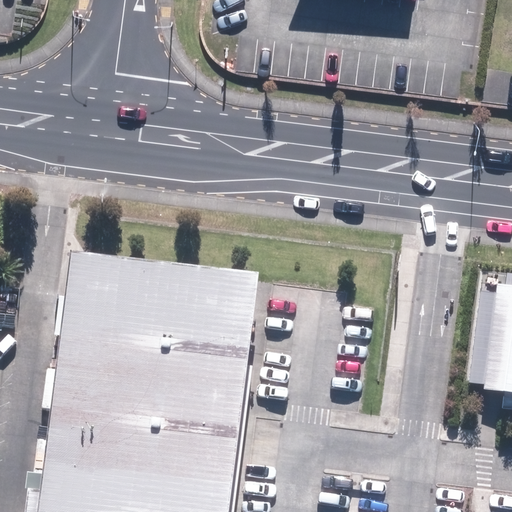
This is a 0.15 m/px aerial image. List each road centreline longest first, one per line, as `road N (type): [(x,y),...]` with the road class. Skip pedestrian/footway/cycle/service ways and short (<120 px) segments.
road 1 (secondary): [(112,128),(511,179)]
road 2 (unclassified): [(125,0),(112,128)]
